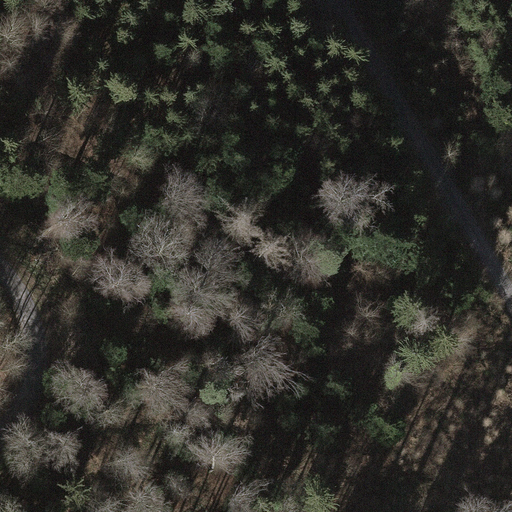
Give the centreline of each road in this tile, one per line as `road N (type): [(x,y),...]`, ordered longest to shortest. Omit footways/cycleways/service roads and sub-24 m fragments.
road 1 (track): [(338,0),(511,300)]
road 2 (track): [(0,435),(23,412),(44,361),(25,298),(0,258)]
